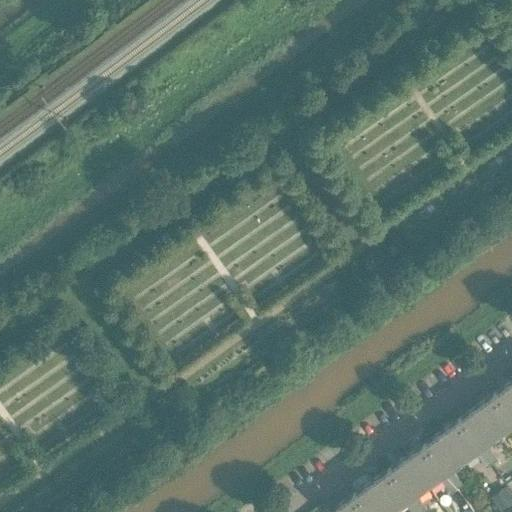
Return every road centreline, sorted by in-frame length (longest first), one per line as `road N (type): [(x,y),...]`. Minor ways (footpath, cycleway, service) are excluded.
road 1 (track): [(0,336),(464,0)]
road 2 (residential): [(288,511),(511,354)]
